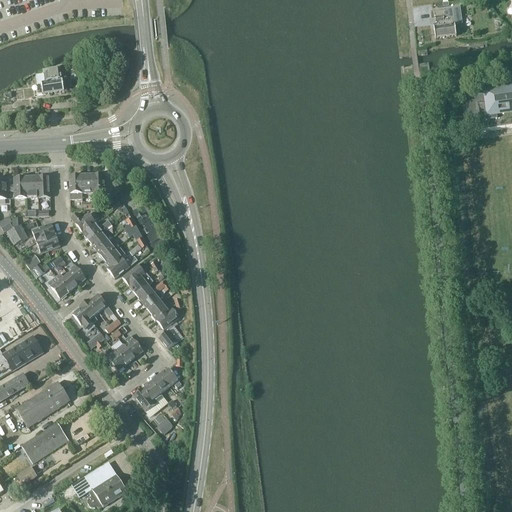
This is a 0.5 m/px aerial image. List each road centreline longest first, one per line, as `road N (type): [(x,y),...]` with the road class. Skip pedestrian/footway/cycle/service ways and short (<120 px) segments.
road 1 (unclassified): [(466,511),(424,99),(442,79),(511,67)]
road 2 (secondary): [(195,511),(208,349),(195,243),(167,155)]
road 3 (residential): [(99,284),(162,362),(109,402)]
road 4 (residential): [(55,143),(65,238),(99,284)]
road 5 (unknown): [(128,428),(6,511)]
